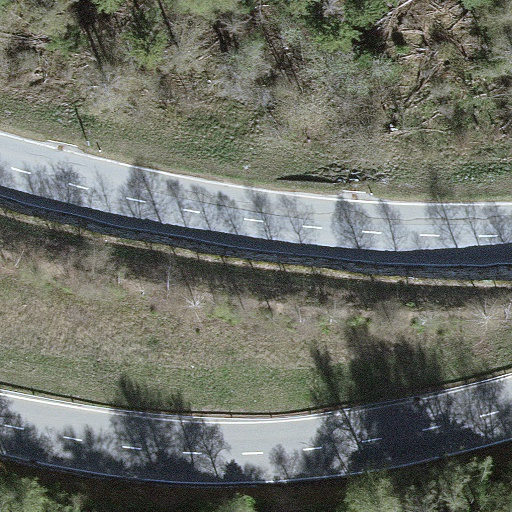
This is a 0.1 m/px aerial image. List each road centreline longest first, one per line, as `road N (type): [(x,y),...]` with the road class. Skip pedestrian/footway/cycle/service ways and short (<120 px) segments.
road 1 (tertiary): [(511,234),(443,237),(261,223),(0,163)]
road 2 (tertiary): [(0,422),(234,452),(419,430),(511,406)]
